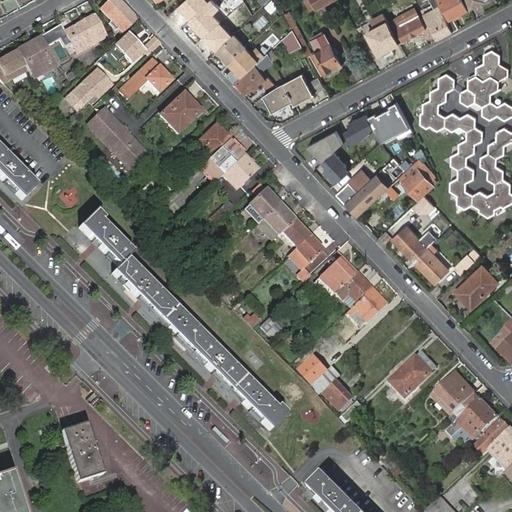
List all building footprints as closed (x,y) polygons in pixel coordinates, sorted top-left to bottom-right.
[(121,33),(135,20),(116,0),(109,0),(99,9),(101,12),(110,23),(109,25),(113,30),(115,28),(121,33)] [(208,0),(185,0),(179,7),(191,18),(189,21),(217,50),(231,36),(211,16),(218,9),(208,0)] [(277,0),(269,0),(263,5),(272,15),(282,6),(277,0)] [(306,0),(303,2),(308,11),(313,9),(314,11),(335,0),(306,0)] [(445,19),(454,34),(460,31),(453,19),(469,10),(463,0),(442,0),(451,16),(445,19)] [(463,0),(469,10),(485,2),(484,0),(463,0)] [(402,44),(430,29),(425,19),(422,21),(415,9),(397,19),(401,26),(394,30),(402,44)] [(430,29),(438,43),(454,34),(445,19),(440,9),(424,17),(425,19),(430,29)] [(237,19),(242,26),(255,17),(249,10),(237,19)] [(105,38),(92,16),(63,32),(59,26),(39,37),(39,38),(39,39),(44,49),(58,41),(62,49),(70,45),(77,55),(105,38)] [(289,16),(285,19),(286,19),(294,33),(302,47),(303,49),(307,47),(289,16)] [(400,45),(389,24),(368,35),(380,57),(400,45)] [(145,47),(129,31),(115,45),(133,63),(143,53),(141,51),(145,47)] [(291,55),(303,49),(302,47),(294,33),(291,35),(284,42),(291,55)] [(260,61),(235,34),(231,36),(217,50),(242,78),(260,61)] [(337,77),(346,72),(326,37),(314,44),(319,54),(312,58),(325,79),(335,75),(337,77)] [(24,47),(17,51),(27,71),(30,75),(46,66),(48,69),(55,65),(44,49),(39,39),(30,44),(30,46),(31,49),(27,51),(26,48),(24,47)] [(145,47),(141,51),(143,53),(147,57),(159,44),(154,39),(145,47)] [(309,60),(312,58),(307,47),(303,49),(309,60)] [(497,164),(498,155),(505,151),(505,143),(511,139),(511,138),(511,107),(510,108),(505,105),(498,108),(492,104),(492,95),(499,91),(500,81),(506,77),(507,72),(509,71),(509,69),(500,63),(500,55),(492,50),(485,55),(485,63),(478,68),(478,76),(470,81),(470,89),(462,94),(462,103),(469,107),(477,103),(483,108),(483,116),(490,121),(498,117),(504,121),(510,118),(511,118),(511,129),(510,131),(504,128),(497,132),(497,138),(490,143),(489,151),(482,155),(482,164),(489,168),(489,178),(497,182),(496,190),(488,194),(481,190),(474,194),(467,190),(467,181),(474,177),(474,169),(467,165),(468,156),(475,152),(475,145),(482,142),(483,134),(476,129),(476,121),(468,116),(461,120),(454,115),(445,119),(439,115),(439,107),(446,103),(447,94),(455,89),(455,80),(448,75),(440,79),(440,89),(432,93),(431,103),(424,106),(424,115),(421,116),(421,127),(426,130),(430,128),(438,133),(446,129),(454,133),(461,129),(468,134),(467,141),(460,146),(459,153),(452,156),(452,164),(459,169),(458,177),(452,181),(452,189),(459,193),(459,202),(467,207),(474,203),(481,207),(481,209),(490,213),(495,210),(495,206),(502,203),(503,205),(511,199),(511,192),(510,190),(510,181),(504,178),(504,168),(497,164)] [(0,83),(1,85),(27,71),(17,51),(0,60),(0,83)] [(150,61),(118,94),(126,101),(138,88),(150,100),(169,81),(150,61)] [(46,66),(30,75),(32,79),(48,69),(46,66)] [(64,100),(76,112),(93,95),(99,101),(114,86),(96,68),(64,100)] [(269,95),(275,92),(260,73),(256,68),(238,85),(235,88),(242,95),(245,92),(247,94),(261,84),(269,95)] [(269,95),(266,97),(275,114),(295,103),(298,107),(316,97),(304,76),(275,92),(269,95)] [(314,90),(323,88),(321,77),(312,79),(314,90)] [(176,136),(202,112),(182,93),(157,117),(176,136)] [(377,118),(371,121),(377,132),(383,142),(411,127),(399,106),(393,109),(394,111),(378,120),(377,118)] [(104,113),(95,121),(100,126),(109,118),(104,113)] [(100,126),(95,121),(88,128),(108,149),(125,134),(109,118),(100,126)] [(377,132),(371,121),(369,119),(353,127),(356,132),(348,136),(355,150),(360,147),(368,139),(367,137),(377,132)] [(190,148),(204,162),(206,160),(207,159),(218,148),(219,146),(228,139),(214,124),(190,148)] [(309,146),(324,161),(343,143),(337,131),(309,146)] [(141,151),(125,134),(108,149),(125,166),(141,151)] [(197,168),(205,176),(213,168),(217,171),(218,169),(216,167),(226,158),(228,160),(230,158),(227,155),(235,147),(228,139),(219,146),(224,151),(222,153),(218,148),(207,159),(212,163),(211,165),(206,160),(204,162),(197,168)] [(243,155),(235,147),(227,155),(230,158),(235,163),(243,155)] [(0,179),(21,202),(35,188),(0,151),(0,179)] [(141,151),(125,166),(129,171),(145,155),(141,151)] [(325,173),(337,185),(350,173),(347,169),(347,168),(347,165),(335,152),(323,163),(329,169),(325,173)] [(234,189),(256,168),(243,155),(235,163),(232,164),(223,174),(221,175),(234,189)] [(216,167),(218,169),(223,174),(232,164),(228,160),(226,158),(216,167)] [(205,176),(213,183),(221,175),(217,171),(213,168),(205,176)] [(434,184),(420,170),(416,173),(414,171),(401,184),(420,202),(440,183),(437,180),(434,184)] [(370,171),(340,198),(361,220),(379,203),(387,194),(390,192),(373,174),(370,171)] [(149,195),(157,203),(170,191),(161,182),(154,189),(148,184),(137,194),(143,201),(149,195)] [(245,205),(259,220),(276,204),(262,189),(245,205)] [(60,196),(67,208),(77,202),(70,190),(60,196)] [(391,199),(387,194),(379,203),(382,207),(391,199)] [(207,218),(212,223),(230,207),(225,201),(207,218)] [(253,225),(269,241),(278,232),(291,220),(276,204),(259,220),(253,225)] [(236,402),(268,434),(283,417),(127,260),(132,256),(100,223),(102,221),(94,214),(78,230),(94,247),(116,271),(111,276),(139,304),(213,379),(236,402)] [(447,234),(451,230),(439,217),(435,222),(447,234)] [(278,232),(294,248),(307,236),(291,220),(278,232)] [(429,251),(435,246),(428,239),(423,244),(408,230),(395,243),(413,261),(417,257),(420,260),(429,251)] [(292,250),(306,265),(321,251),(307,236),(294,248),(292,250)] [(479,262),(482,259),(466,242),(462,245),(479,262)] [(286,255),(300,270),(306,265),(292,250),(286,255)] [(429,251),(420,260),(422,262),(418,266),(439,287),(452,274),(429,251)] [(312,282),(327,299),(333,294),(356,273),(340,255),(316,277),(317,278),(312,282)] [(464,277),(476,264),(470,258),(458,270),(464,277)] [(472,309),(499,284),(483,268),(457,294),(472,309)] [(295,276),(301,283),(307,278),(300,270),(295,276)] [(344,294),(354,304),(371,289),(356,273),(333,294),(338,300),(344,294)] [(511,290),(511,283),(503,292),(507,296),(511,290)] [(348,310),(344,313),(348,316),(355,310),(365,321),(385,304),(371,289),(354,304),(348,310)] [(338,300),(348,310),(354,304),(344,294),(338,300)] [(494,300),(484,310),(491,317),(497,311),(500,315),(505,311),(494,300)] [(355,310),(348,316),(359,327),(365,321),(355,310)] [(243,319),(253,328),(259,321),(248,312),(243,319)] [(271,317),(259,327),(270,340),(282,330),(271,317)] [(291,332),(284,339),(290,345),(297,338),(291,332)] [(511,337),(497,351),(501,355),(511,344),(511,337)] [(511,344),(501,355),(511,366),(511,344)] [(309,382),(324,369),(311,355),(297,369),(309,382)] [(404,397),(434,369),(421,355),(416,360),(414,357),(389,381),(404,397)] [(331,367),(326,371),(333,378),(337,374),(331,367)] [(455,413),(474,395),(456,375),(432,398),(439,405),(443,401),(455,413)] [(322,392),(338,410),(352,398),(335,380),(322,392)] [(496,418),(474,395),(455,413),(453,415),(457,418),(466,410),(468,412),(456,422),(446,432),(452,438),(463,429),(473,440),(496,418)] [(439,405),(450,417),(453,415),(455,413),(443,401),(439,405)] [(349,409),(341,416),(346,422),(361,408),(356,402),(349,409)] [(500,421),(481,439),(491,449),(510,432),(500,421)] [(57,433),(75,487),(101,477),(83,424),(72,428),(57,433)] [(226,445),(229,442),(215,427),(211,430),(226,445)] [(511,429),(510,432),(491,449),(488,452),(494,459),(499,464),(497,465),(498,469),(502,470),(504,469),(508,473),(511,468),(511,429)] [(383,456),(390,463),(394,459),(387,451),(383,456)] [(400,463),(390,473),(394,477),(404,467),(400,463)] [(511,468),(508,473),(503,477),(511,486),(511,468)] [(306,485),(332,511),(359,511),(320,471),(306,485)] [(0,511),(20,511),(8,476),(0,478),(0,511)] [(465,495),(466,494),(454,483),(444,495),(463,511),(473,502),(465,495)] [(428,498),(433,503),(441,495),(437,491),(428,498)]
